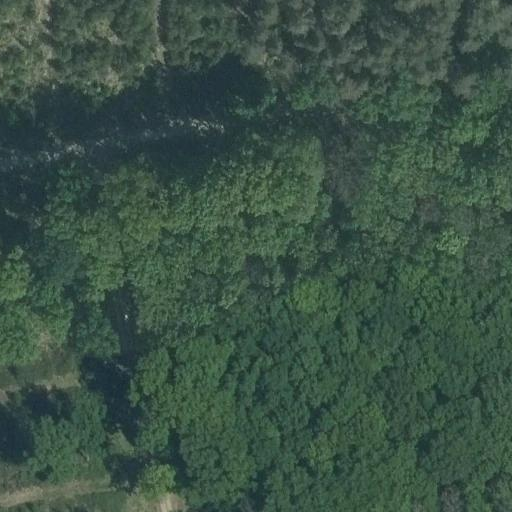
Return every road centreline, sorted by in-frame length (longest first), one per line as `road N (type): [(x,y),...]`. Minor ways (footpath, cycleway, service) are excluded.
road 1 (track): [(511,68),(0,161)]
road 2 (track): [(60,150),(155,511)]
